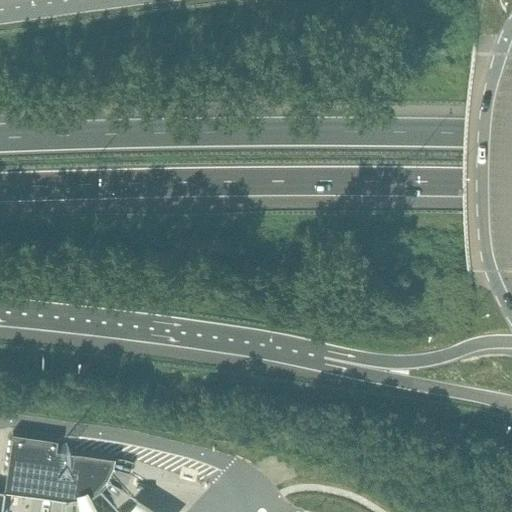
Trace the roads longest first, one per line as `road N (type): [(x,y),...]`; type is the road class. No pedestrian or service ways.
road 1 (motorway): [(511,135),(0,139)]
road 2 (motorway): [(0,185),(511,186)]
road 3 (motorway): [(0,305),(324,350)]
road 4 (primary): [(511,27),(490,79),(481,193),(490,268),(511,311)]
road 5 (motorway): [(324,350),(407,383),(511,405)]
road 6 (motorway): [(324,350),(404,361),(511,343)]
road 7 (motorway): [(133,0),(0,18)]
